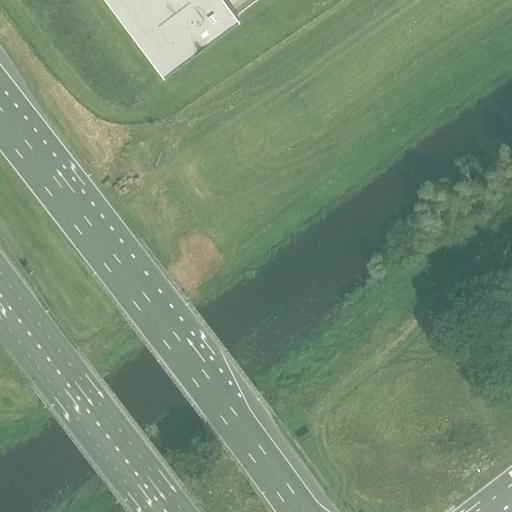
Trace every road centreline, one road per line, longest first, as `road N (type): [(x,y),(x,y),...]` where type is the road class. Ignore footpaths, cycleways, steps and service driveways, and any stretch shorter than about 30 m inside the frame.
road 1 (primary): [(299,511),(0,117)]
road 2 (primary): [(0,281),(180,511)]
